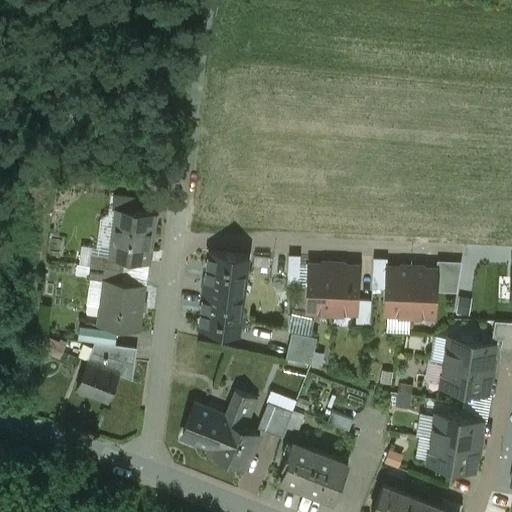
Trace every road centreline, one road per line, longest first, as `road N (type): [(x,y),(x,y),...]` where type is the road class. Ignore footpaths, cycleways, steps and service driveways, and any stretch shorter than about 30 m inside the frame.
road 1 (residential): [(143,467),(177,241),(457,252)]
road 2 (residential): [(476,511),(507,373)]
road 3 (residential): [(257,511),(143,467)]
